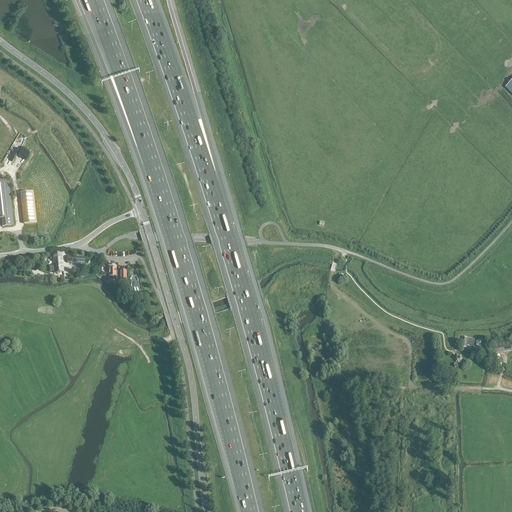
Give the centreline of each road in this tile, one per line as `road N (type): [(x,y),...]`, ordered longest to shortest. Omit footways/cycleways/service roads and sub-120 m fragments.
road 1 (motorway): [(151,161),(249,511)]
road 2 (motorway): [(298,511),(209,183)]
road 3 (tertiary): [(207,511),(190,372),(142,210)]
road 4 (track): [(339,249),(332,284),(405,339),(410,386),(497,388),(506,356)]
road 5 (tertiary): [(142,210),(97,124),(0,40)]
road 6 (motorway): [(209,183),(145,0)]
road 7 (motorway): [(209,183),(202,118),(169,0)]
road 8 (motorway): [(76,0),(151,161)]
road 9 (unclassified): [(98,254),(131,235),(265,242)]
road 10 (motorway): [(93,0),(151,161)]
road 11 (track): [(0,117),(17,150),(8,168),(23,252)]
